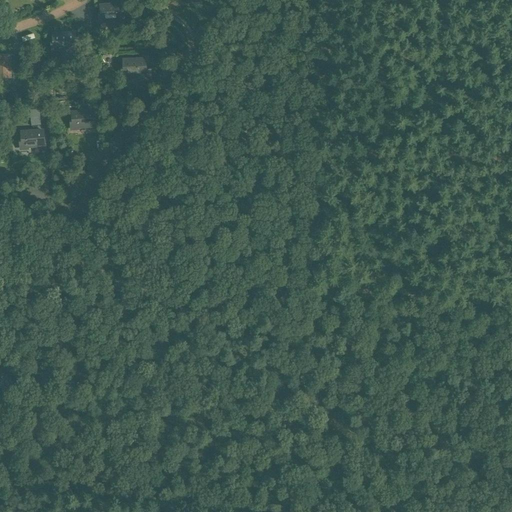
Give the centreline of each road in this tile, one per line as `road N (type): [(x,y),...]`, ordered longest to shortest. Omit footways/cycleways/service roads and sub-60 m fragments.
road 1 (track): [(0,369),(511,426)]
road 2 (track): [(30,258),(511,307)]
road 3 (track): [(511,161),(128,137)]
road 4 (track): [(0,477),(247,511)]
road 5 (track): [(234,511),(256,281)]
